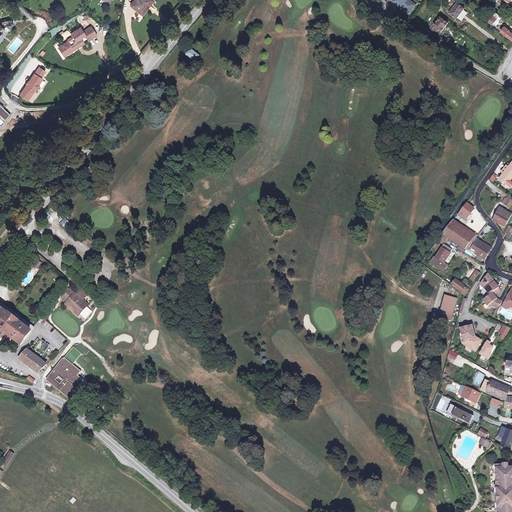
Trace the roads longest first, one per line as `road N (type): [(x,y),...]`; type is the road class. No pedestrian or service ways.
road 1 (secondary): [(203,0),(0,258)]
road 2 (secondary): [(32,391),(71,408),(193,511)]
road 3 (residential): [(511,140),(475,200),(498,229),(490,265)]
